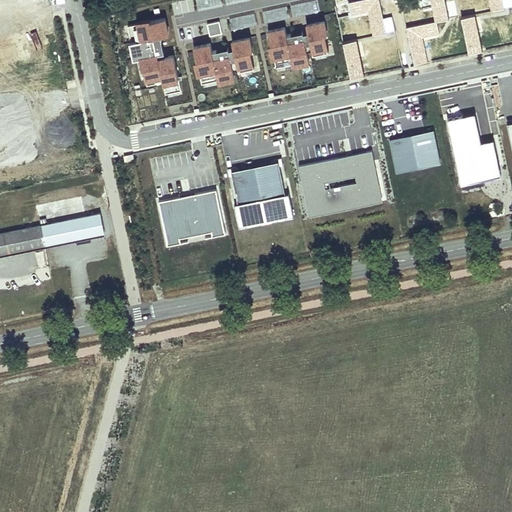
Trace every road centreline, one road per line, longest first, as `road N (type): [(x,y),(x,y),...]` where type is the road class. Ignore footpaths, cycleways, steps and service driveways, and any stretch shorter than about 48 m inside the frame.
road 1 (residential): [(511,64),(134,141),(110,136),(101,120),(74,0)]
road 2 (secondary): [(0,341),(511,235)]
road 3 (unknown): [(0,267),(63,256),(76,268),(87,323)]
